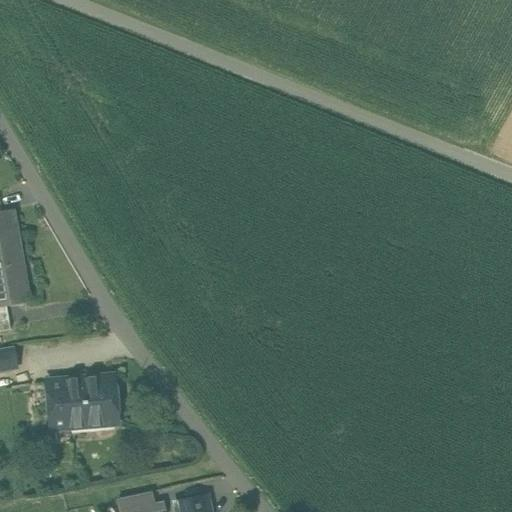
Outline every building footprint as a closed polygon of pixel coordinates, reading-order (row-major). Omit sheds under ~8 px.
[(0,211),(0,306),(5,306),(30,301),(13,209),(1,211),(0,211)] [(5,306),(0,306),(0,331),(9,329),(5,306)] [(11,346),(0,348),(0,372),(15,370),(11,346)] [(112,375),(46,381),(50,428),(117,423),(116,421),(112,377),(113,376),(112,375)] [(43,464),(30,466),(32,478),(45,477),(43,464)] [(117,500),(119,511),(164,511),(163,502),(154,504),(152,493),(117,500)] [(209,511),(206,496),(174,503),(176,511),(209,511)]
